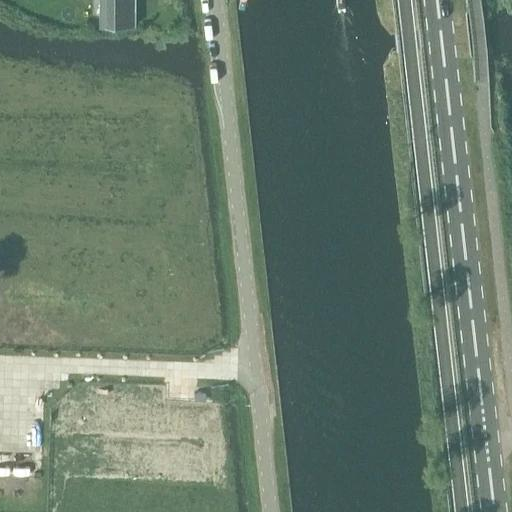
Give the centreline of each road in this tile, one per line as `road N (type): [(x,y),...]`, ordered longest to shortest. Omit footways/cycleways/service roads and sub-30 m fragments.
road 1 (primary): [(493,511),(437,0)]
road 2 (unclassified): [(270,511),(216,0)]
